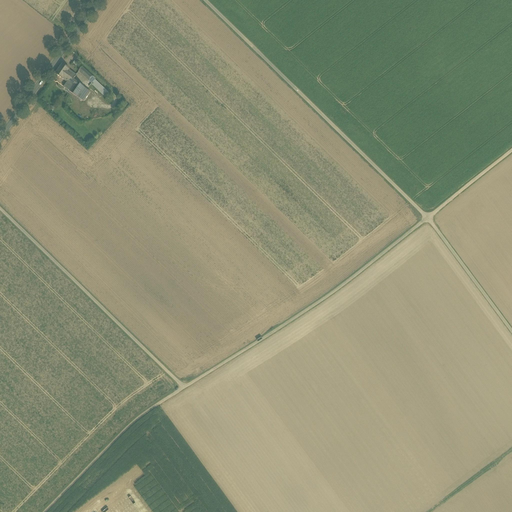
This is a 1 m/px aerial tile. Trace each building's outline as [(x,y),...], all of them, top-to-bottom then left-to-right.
[(56,73),(63,78),(69,70),(70,69),(62,64),(56,73)] [(92,76),(82,67),(79,71),(89,81),(91,77),(92,76)] [(69,70),(63,78),(68,81),(64,87),(67,89),(73,79),(76,75),(69,70)] [(91,77),(89,81),(91,84),(106,98),(109,94),(95,82),(95,81),(91,77)] [(84,87),(73,79),(67,89),(77,97),(84,101),(91,92),(84,87)] [(429,239),(426,237),(430,230),(425,227),(421,233),(418,231),(416,234),(428,242),(429,239)] [(337,255),(336,254),(334,256),(329,251),(324,256),(331,262),(337,255)]
